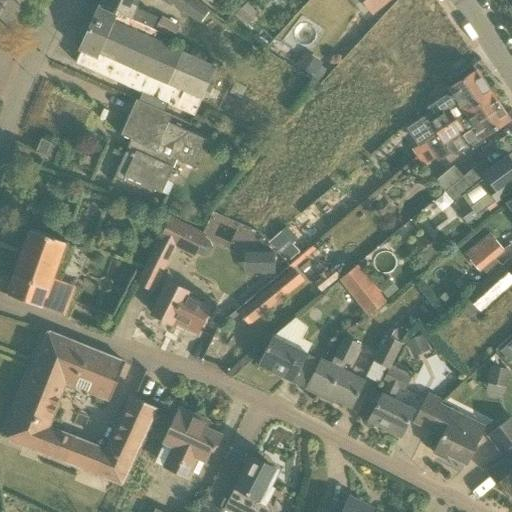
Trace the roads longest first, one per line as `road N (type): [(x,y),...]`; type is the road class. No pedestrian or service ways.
road 1 (residential): [(0,302),(150,352),(479,511)]
road 2 (residential): [(65,0),(0,135)]
